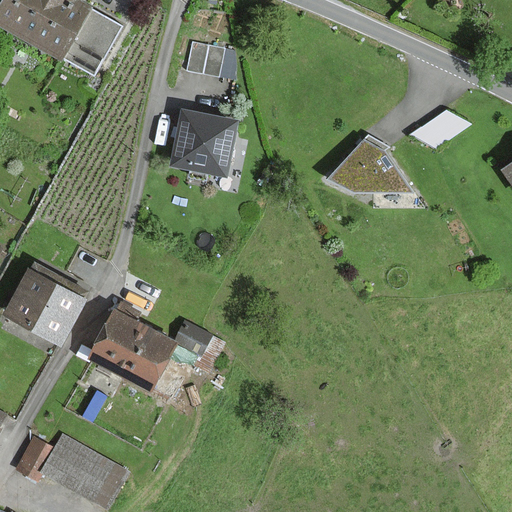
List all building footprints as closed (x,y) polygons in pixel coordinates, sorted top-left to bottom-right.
[(94,73),(119,27),(90,11),(91,9),(79,3),(80,0),(4,0),(0,8),(0,24),(64,59),(65,57),(94,73)] [(235,50),(194,42),(189,69),(237,78),(235,50)] [(241,118),(185,108),(174,165),(230,176),(241,118)] [(448,111),(413,134),(437,148),(469,124),(448,111)] [(390,153),(364,137),(322,186),(373,209),(426,205),(390,153)] [(33,269),(10,312),(65,341),(88,298),(33,269)] [(178,339),(119,307),(93,356),(183,404),(202,369),(209,373),(226,342),(188,322),(178,339)] [(127,471),(65,437),(47,470),(109,504),(127,471)] [(36,438),(22,466),(38,474),(52,446),(36,438)]
